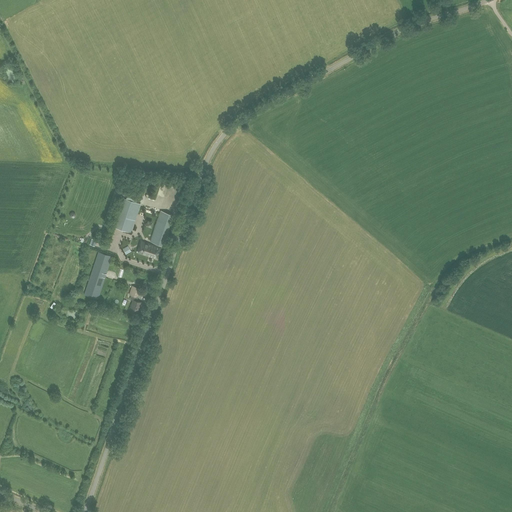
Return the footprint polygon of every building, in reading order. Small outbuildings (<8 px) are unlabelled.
[(131,232),(140,204),(121,198),(112,226),(131,232)] [(163,246),(173,215),(161,211),(150,242),(163,246)] [(137,252),(156,258),(160,247),(141,241),(137,252)] [(97,299),(112,256),(98,252),(84,294),(97,299)] [(132,285),(129,294),(131,295),(136,297),(139,288),(132,285)] [(141,303),(136,301),(138,297),(136,297),(131,295),(130,299),(133,300),(129,310),(137,312),(139,306),(140,306),(141,303)]
